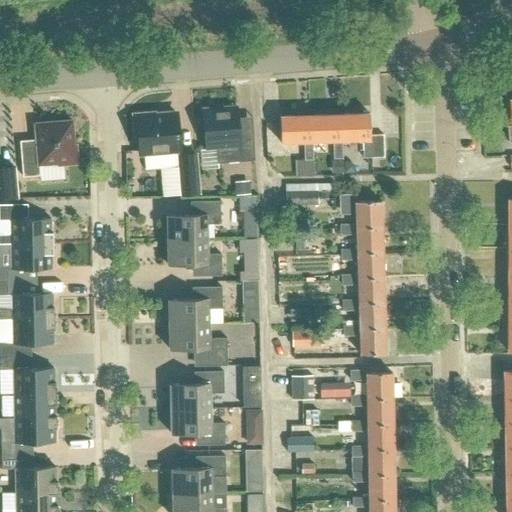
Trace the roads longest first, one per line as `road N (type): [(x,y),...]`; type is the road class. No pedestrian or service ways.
road 1 (residential): [(451,511),(443,91),(435,49)]
road 2 (residential): [(114,511),(107,76)]
road 3 (tertiary): [(107,76),(435,49)]
